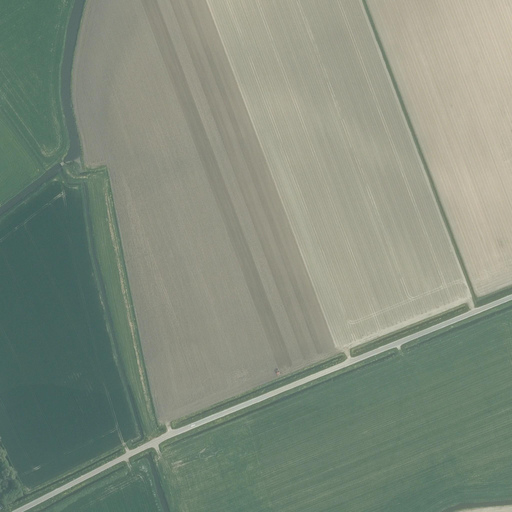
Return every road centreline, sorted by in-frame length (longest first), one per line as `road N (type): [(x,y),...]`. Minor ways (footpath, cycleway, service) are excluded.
road 1 (unclassified): [(17,511),(170,433),(511,296)]
road 2 (track): [(152,442),(103,194),(97,183),(68,176),(56,158)]
